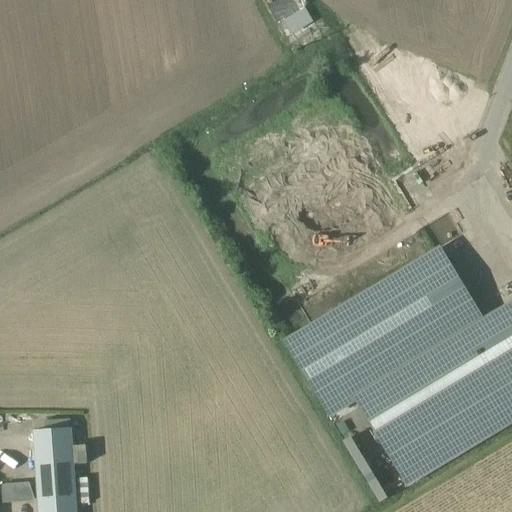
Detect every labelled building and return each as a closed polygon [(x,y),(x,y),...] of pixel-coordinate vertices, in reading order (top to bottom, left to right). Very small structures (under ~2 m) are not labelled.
[(338,0),(292,0),(332,37),(353,14),(338,0)] [(438,261),(446,286),(465,280),(457,255),(438,261)] [(511,302),(354,398),(408,488),(511,424),(511,302)] [(332,385),(318,394),(327,409),(341,400),(332,385)] [(32,434),(38,511),(76,511),(70,430),(32,434)] [(16,503),(15,485),(2,486),(3,503),(16,503)]
